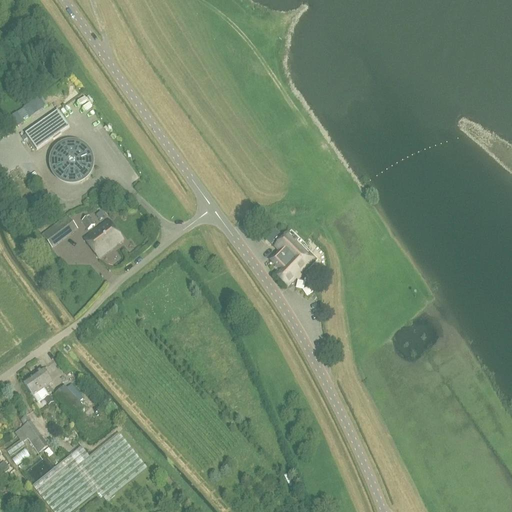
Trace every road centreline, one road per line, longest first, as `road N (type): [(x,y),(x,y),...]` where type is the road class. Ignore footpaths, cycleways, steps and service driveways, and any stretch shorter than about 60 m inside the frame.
road 1 (tertiary): [(212,208),(336,404),(383,511)]
road 2 (residential): [(0,378),(77,324),(212,208)]
road 3 (tertiary): [(66,0),(212,208)]
